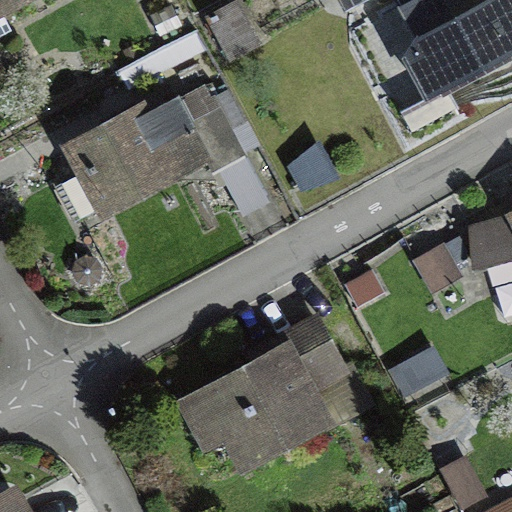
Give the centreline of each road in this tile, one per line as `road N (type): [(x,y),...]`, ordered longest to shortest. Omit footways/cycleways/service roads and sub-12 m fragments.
road 1 (residential): [(51,381),(511,135)]
road 2 (residential): [(125,511),(51,381)]
